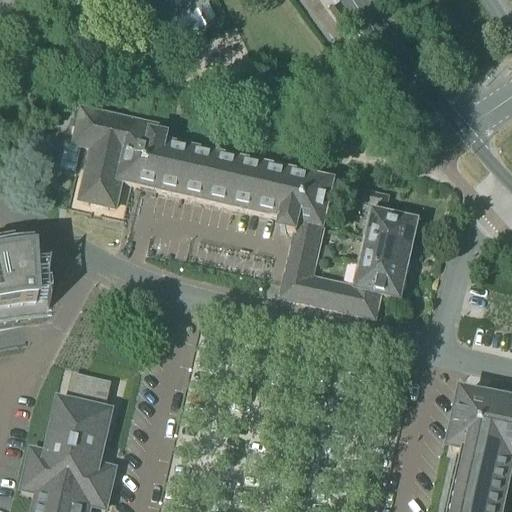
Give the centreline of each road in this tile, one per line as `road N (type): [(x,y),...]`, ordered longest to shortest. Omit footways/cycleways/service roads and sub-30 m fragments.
road 1 (residential): [(21,376),(39,362),(96,260),(0,202)]
road 2 (secondary): [(363,0),(462,131)]
